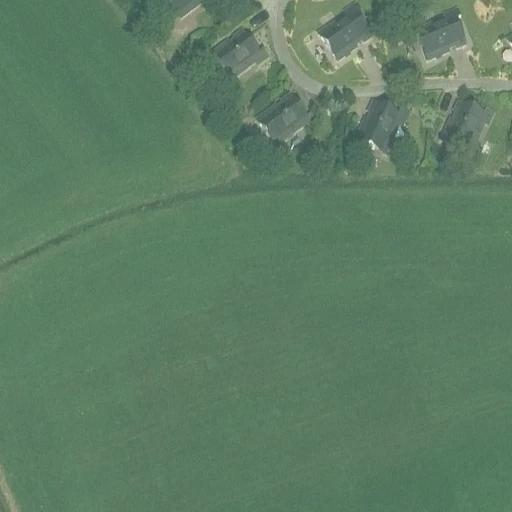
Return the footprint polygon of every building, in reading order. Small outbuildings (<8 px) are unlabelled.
[(166,0),(179,18),(198,4),(199,5),(205,0),(207,0),(209,2),(211,0),(166,0)] [(338,23),(319,36),(336,60),(355,46),(354,45),(360,41),(361,42),(369,37),(353,14),(358,10),(354,5),(344,12),(346,15),(337,21),(338,23)] [(437,24),(415,33),(426,60),(448,51),(447,50),(454,47),(455,48),(463,45),(453,19),(459,17),(457,10),(444,15),(446,19),(436,23),(437,24)] [(210,59),(227,82),(246,68),(247,69),(254,64),(256,67),(268,58),(263,51),(257,55),(242,35),(234,40),(235,41),(229,46),(228,45),(210,59)] [(257,123),(275,146),(293,132),(294,133),(302,128),(304,131),(315,122),(310,115),(305,120),(289,99),(282,104),(282,105),(276,110),(276,109),(257,123)] [(356,142),(383,154),(393,133),(394,134),(398,125),(402,127),(408,114),(400,111),(397,117),(373,106),(370,114),(371,115),(368,121),(366,121),(356,142)] [(442,142),(468,155),(478,133),(479,134),(483,125),(486,127),(492,114),(485,111),(482,117),(458,106),(454,114),(456,115),(453,122),(451,121),(442,142)]
